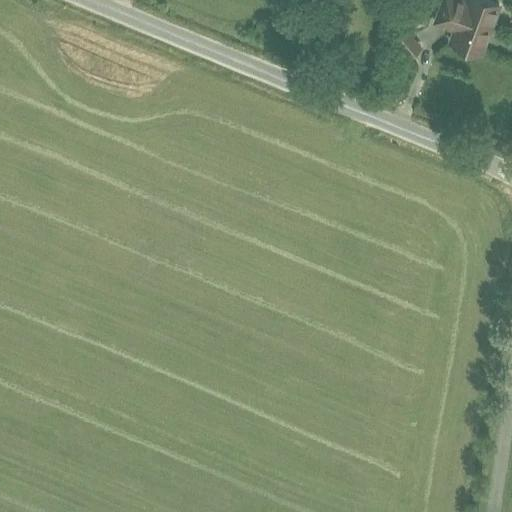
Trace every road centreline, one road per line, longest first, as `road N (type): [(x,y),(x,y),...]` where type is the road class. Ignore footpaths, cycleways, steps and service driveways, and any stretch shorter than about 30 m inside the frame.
road 1 (unclassified): [(511,178),(86,0)]
road 2 (unclassified): [(491,511),(511,383)]
